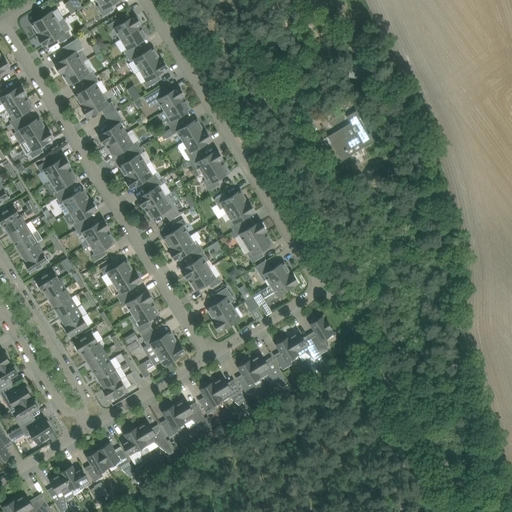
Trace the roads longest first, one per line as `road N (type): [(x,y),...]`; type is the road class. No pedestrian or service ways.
road 1 (residential): [(208,356),(318,286),(148,0)]
road 2 (residential): [(208,356),(0,33)]
road 3 (residential): [(78,411),(82,398),(0,263)]
road 4 (residential): [(87,428),(208,356)]
road 5 (residential): [(0,306),(64,409),(78,411)]
